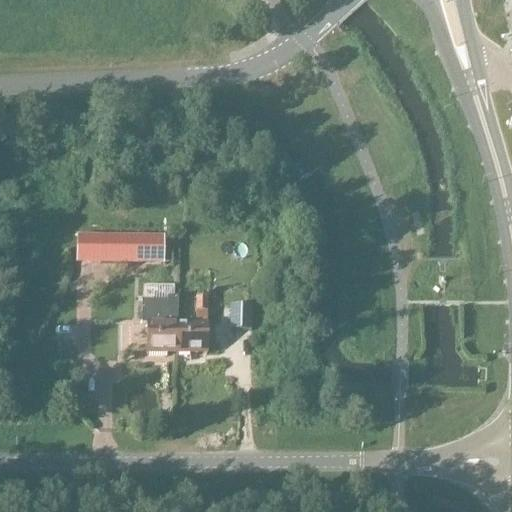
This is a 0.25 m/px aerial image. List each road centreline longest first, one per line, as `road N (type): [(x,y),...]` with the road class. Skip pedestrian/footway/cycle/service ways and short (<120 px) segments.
road 1 (tertiary): [(454,462),(0,464)]
road 2 (residential): [(0,86),(230,76),(278,58),(349,0)]
road 3 (primary): [(511,236),(471,93)]
